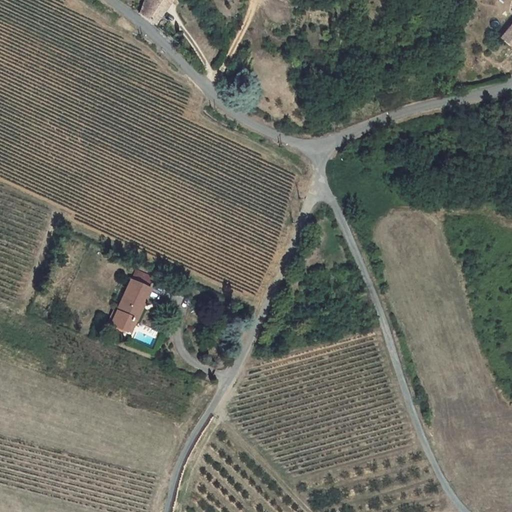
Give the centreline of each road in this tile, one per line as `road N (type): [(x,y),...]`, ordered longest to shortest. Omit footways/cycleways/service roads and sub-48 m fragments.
road 1 (unclassified): [(323,181),(267,307),(192,438),(167,511)]
road 2 (unclassified): [(466,511),(424,442),(323,181)]
road 3 (residential): [(318,153),(231,111),(110,0)]
road 4 (unclassified): [(511,81),(362,128),(318,153)]
